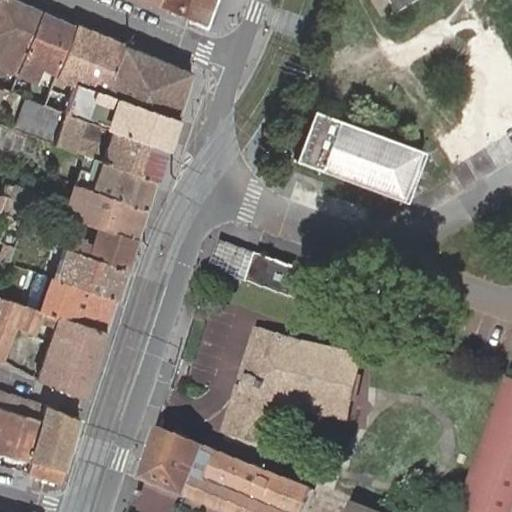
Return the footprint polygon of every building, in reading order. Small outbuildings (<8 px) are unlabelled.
[(41,12),(14,0),(0,0),(0,54),(12,59),(7,71),(15,74),(17,71),(41,12)] [(158,0),(156,5),(205,25),(214,0),(158,0)] [(389,0),(395,10),(412,0),(389,0)] [(37,79),(50,84),(54,75),(56,70),(74,25),(41,12),(17,71),(37,79)] [(297,161),(400,199),(406,203),(414,202),(433,156),(457,52),(345,15),(311,120),(308,130),(305,138),(301,147),(297,161)] [(56,70),(54,75),(176,116),(191,71),(123,44),(75,24),(74,25),(56,70)] [(0,67),(7,71),(12,59),(0,54),(0,67)] [(100,124),(111,128),(166,147),(176,116),(54,75),(50,84),(48,89),(47,91),(42,104),(63,111),(84,118),(100,124)] [(166,147),(111,128),(107,141),(101,136),(90,132),(89,132),(88,132),(87,132),(86,132),(85,133),(85,134),(84,135),(83,138),(78,136),(82,124),(84,118),(63,111),(42,104),(22,98),(14,129),(73,150),(84,154),(93,157),(100,159),(118,165),(156,177),(166,147)] [(146,207),(156,177),(118,165),(100,159),(93,157),(92,161),(88,170),(87,175),(78,172),(74,183),(93,190),(146,207)] [(80,167),(78,172),(87,175),(88,170),(84,168),(80,167)] [(136,238),(146,207),(93,190),(74,183),(68,203),(15,185),(11,197),(29,204),(64,215),(98,226),(136,238)] [(18,234),(29,204),(11,197),(2,195),(0,193),(0,209),(15,214),(0,250),(0,261),(6,263),(18,234)] [(126,267),(136,238),(98,226),(92,243),(80,239),(72,236),(71,240),(64,238),(61,247),(68,249),(126,267)] [(226,274),(247,282),(257,253),(240,247),(219,239),(209,267),(226,274)] [(115,299),(126,267),(68,249),(60,274),(52,271),(50,277),(58,280),(115,299)] [(220,289),(226,274),(209,267),(205,283),(220,289)] [(105,330),(115,299),(58,280),(50,277),(49,277),(43,275),(41,280),(47,282),(38,308),(43,309),(58,314),(105,330)] [(0,358),(15,323),(23,303),(0,295),(0,358)] [(36,378),(83,397),(105,330),(58,314),(43,309),(38,308),(23,303),(15,323),(33,332),(37,321),(54,326),(36,378)] [(302,340),(257,327),(221,432),(273,450),(286,410),(348,423),(361,352),(302,340)] [(511,511),(511,378),(511,379),(462,511),(363,511),(352,507),(349,511),(511,511)] [(78,416),(75,416),(75,417),(46,404),(43,403),(25,397),(0,389),(0,452),(3,453),(7,454),(15,456),(12,468),(58,479),(61,470),(69,445),(78,416)] [(349,511),(352,507),(363,511),(381,511),(383,508),(357,497),(316,481),(313,490),(252,466),(208,448),(158,426),(141,479),(188,498),(221,511),(349,511)]
